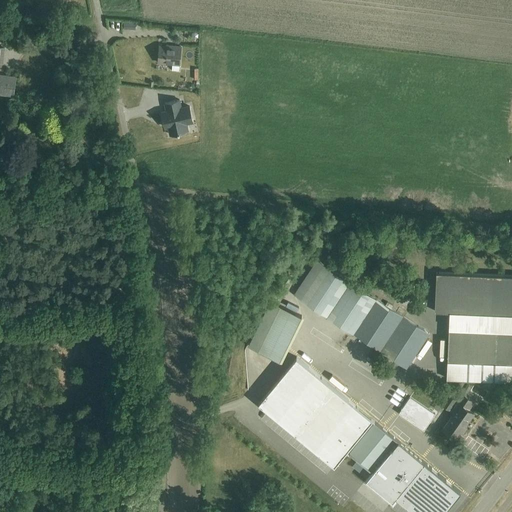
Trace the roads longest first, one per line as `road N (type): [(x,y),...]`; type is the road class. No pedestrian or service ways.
road 1 (unclassified): [(160,511),(151,259),(96,0)]
road 2 (unknown): [(500,490),(407,428),(368,382)]
